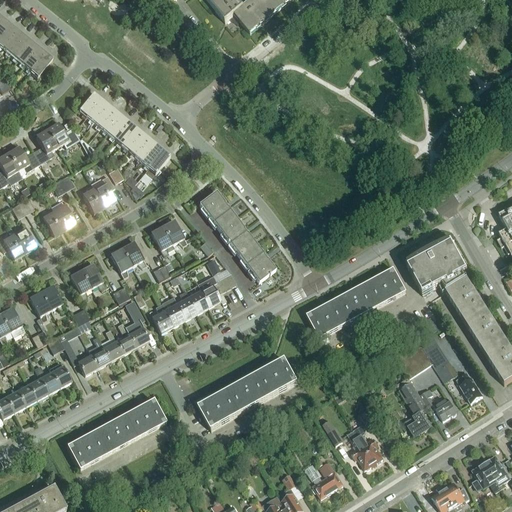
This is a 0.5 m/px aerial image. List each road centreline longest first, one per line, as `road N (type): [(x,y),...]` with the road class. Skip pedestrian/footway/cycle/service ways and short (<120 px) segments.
road 1 (tertiary): [(315,286),(0,457)]
road 2 (residential): [(0,295),(161,199),(209,154)]
road 3 (residential): [(362,511),(511,414)]
road 4 (residential): [(315,286),(209,154)]
road 5 (tertiary): [(447,206),(315,286)]
road 6 (residential): [(511,316),(447,206)]
road 7 (residential): [(0,133),(56,96),(90,53)]
